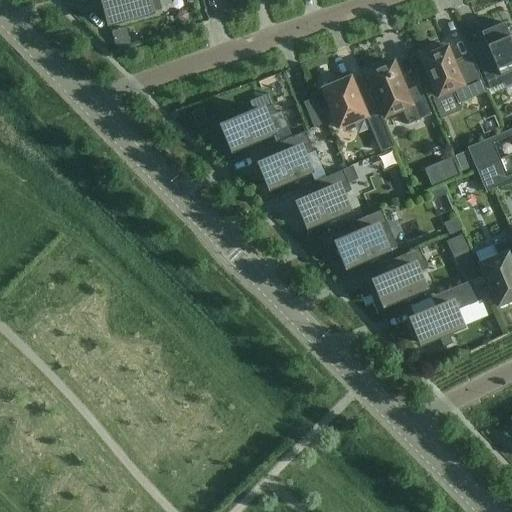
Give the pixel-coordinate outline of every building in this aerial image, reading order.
[(102,0),(109,24),(161,10),(158,0),(102,0)] [(488,49),(475,55),(490,89),(503,84),(504,88),(511,84),(511,39),(510,35),(509,36),(503,22),(487,29),(488,32),(482,35),(488,49)] [(430,49),(432,53),(421,58),(437,97),(452,91),(457,104),(486,92),(471,56),(454,64),(447,47),(444,48),(442,44),(430,49)] [(372,67),(373,70),(365,73),(384,117),(401,110),(408,125),(431,115),(418,86),(405,91),(393,62),(385,65),(384,62),(372,67)] [(357,96),(350,77),(321,89),(338,129),(365,117),(366,120),(379,115),(368,91),(357,96)] [(253,113),(222,127),(232,151),(245,145),(259,139),(273,134),(266,118),(275,114),(267,94),(249,102),(253,113)] [(303,103),(313,128),(326,123),(315,97),(303,103)] [(511,128),(467,148),(476,170),(511,154),(511,128)] [(314,152),(305,131),(279,142),(284,154),(259,165),(269,189),(310,171),(304,156),(314,152)] [(259,139),(245,145),(248,155),(263,148),(259,139)] [(378,141),(376,147),(378,153),(388,149),(384,139),(378,141)] [(511,154),(476,170),(485,192),(511,180),(511,154)] [(468,155),(456,160),(461,171),(473,166),(468,155)] [(352,167),(342,171),(348,184),(357,180),(352,167)] [(322,193),(297,203),(307,227),(348,211),(341,195),(351,191),(348,184),(342,171),(317,181),(322,193)] [(361,233),(336,243),(346,267),(396,246),(381,210),(356,221),(361,233)] [(455,221),(445,225),(449,234),(459,230),(455,221)] [(497,306),(511,299),(511,237),(492,246),(497,257),(479,264),(497,306)] [(398,271),(373,281),(384,306),(424,289),(417,273),(427,269),(419,249),(393,259),(398,271)] [(471,260),(457,266),(464,281),(477,275),(471,260)] [(436,309),(411,320),(421,344),(461,327),(455,311),(480,301),(472,280),(431,298),(436,309)]
